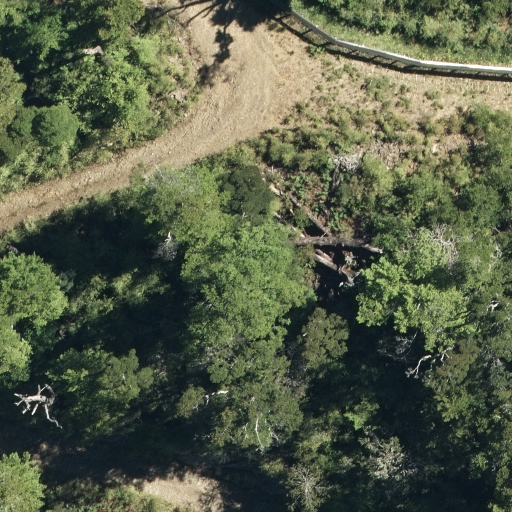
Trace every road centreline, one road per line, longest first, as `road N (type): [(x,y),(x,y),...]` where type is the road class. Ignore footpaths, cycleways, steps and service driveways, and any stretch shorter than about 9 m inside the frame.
road 1 (track): [(0,213),(195,150),(229,124),(233,72),(225,30),(199,0)]
road 2 (track): [(248,511),(0,438)]
